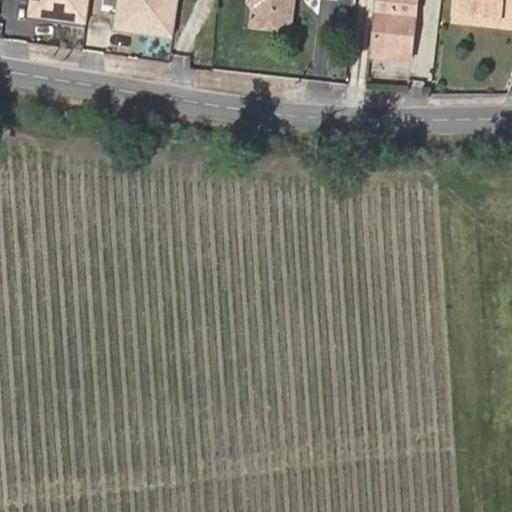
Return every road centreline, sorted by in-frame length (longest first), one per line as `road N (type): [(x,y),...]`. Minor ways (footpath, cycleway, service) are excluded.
road 1 (unclassified): [(0,71),(371,120),(511,117)]
road 2 (unknown): [(371,120),(373,0)]
